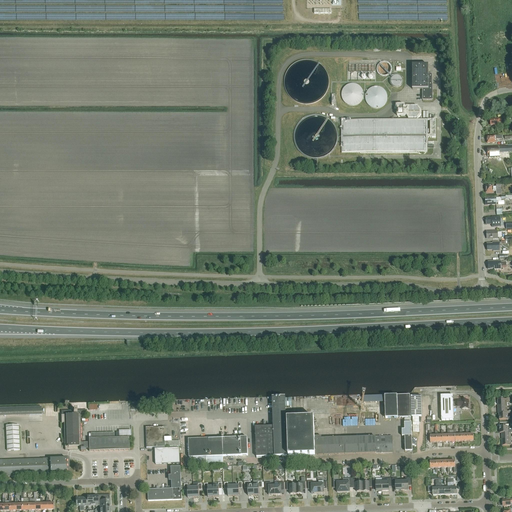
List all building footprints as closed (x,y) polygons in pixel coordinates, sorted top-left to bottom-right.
[(423,90),(423,100),(433,100),(433,74),(428,74),(428,65),(412,65),(413,90),(423,90)] [(382,76),(390,73),(389,70),(388,70),(387,66),(382,67),(383,71),(381,71),(382,76)] [(392,85),(401,85),(401,77),(392,78),(392,85)] [(343,85),(344,105),(362,104),(361,85),(343,85)] [(386,107),(385,87),(367,88),(368,108),(386,107)] [(408,119),(419,119),(421,116),(421,110),(418,107),(405,107),(405,105),(397,105),(397,116),(407,116),(408,119)] [(503,151),(503,147),(499,148),(495,148),(487,149),(487,154),(488,154),(488,157),(492,157),(492,154),(499,154),(499,151),(503,151)] [(493,186),(486,186),(486,193),(493,193),(493,192),(496,192),(497,195),(501,195),(501,185),(496,185),(496,187),(493,187),(493,186)] [(485,199),(485,203),(485,205),(497,205),(497,201),(501,201),(501,200),(511,199),(511,195),(501,196),(501,198),(496,198),(485,199)] [(492,218),(486,219),(486,225),(492,225),(492,226),(497,225),(497,217),(492,218)] [(493,232),(487,233),(487,239),(493,238),(493,239),(498,239),(498,238),(502,237),(502,232),(498,233),(498,231),(493,231),(493,232)] [(493,244),(487,244),(488,250),(493,250),(493,251),(499,251),(499,247),(501,246),(501,245),(506,245),(506,242),(501,242),(501,243),(493,243),(493,244)] [(507,268),(507,262),(501,262),(488,262),(488,270),(494,270),(494,271),(501,271),(501,269),(507,268)] [(397,396),(385,396),(385,419),(400,418),(411,417),(410,395),(399,396),(397,396)] [(454,421),(453,395),(441,395),(441,421),(454,421)] [(411,396),(411,416),(413,416),(413,431),(419,431),(419,416),(421,416),(421,396),(411,396)] [(287,456),(285,397),(272,397),(272,398),(270,398),(270,402),(273,402),(274,427),(255,427),(256,457),(275,456),(275,457),(287,456)] [(498,407),(507,406),(507,402),(510,402),(510,398),(507,398),(507,399),(497,399),(498,407)] [(458,401),(458,407),(462,407),(462,410),(469,409),(469,401),(462,401),(458,401)] [(0,415),(29,415),(42,415),(42,407),(0,408),(0,415)] [(64,423),(65,440),(62,440),(62,443),(65,443),(65,450),(69,451),(81,451),(81,449),(86,449),(86,446),(89,446),(89,452),(130,451),(129,438),(114,438),(114,433),(91,433),(91,439),(89,439),(89,443),(81,443),(80,413),(86,413),(86,411),(77,411),(77,410),(73,410),(73,411),(61,411),(62,423),(64,423)] [(288,456),(315,455),(393,453),(392,437),(376,437),(321,439),(321,437),(315,437),(314,417),(287,418),(288,456)] [(405,430),(403,430),(403,436),(406,436),(406,451),(412,450),(412,439),(412,423),(411,423),(410,418),(404,418),(405,430)] [(20,451),(19,426),(6,426),(7,451),(20,451)] [(172,438),(165,438),(164,427),(146,428),(147,448),(181,447),(180,441),(172,441),(172,438)] [(248,456),(247,438),(189,440),(189,458),(193,458),(194,467),(223,466),(223,457),(248,456)] [(179,448),(155,449),(156,465),(180,464),(179,448)] [(70,475),(69,457),(58,458),(58,459),(51,459),(51,475),(70,475)] [(35,460),(35,472),(27,472),(27,476),(51,475),(51,459),(35,460)] [(11,471),(10,467),(2,467),(2,461),(0,460),(0,477),(3,477),(3,471),(11,471)] [(10,467),(11,471),(3,471),(3,477),(27,476),(27,472),(35,472),(35,460),(10,461),(10,467)] [(437,468),(436,462),(430,462),(430,469),(435,468),(435,473),(438,473),(438,468),(437,468)] [(148,501),(182,500),(182,492),(181,468),(172,468),(172,471),(172,474),(172,477),(170,477),(170,480),(172,480),(173,484),(172,484),(172,487),(173,487),(173,489),(148,490),(148,492),(148,501)] [(353,486),(353,480),(353,479),(353,477),(350,477),(350,479),(343,479),(343,482),(343,493),(350,492),(349,486),(353,486)] [(296,485),(296,494),(303,494),(303,489),(306,488),(305,478),(301,478),(301,482),(300,482),(300,485),(296,485)] [(402,490),(402,481),(398,481),(398,478),(392,479),(393,485),(396,485),(396,491),(402,490)] [(402,481),(402,490),(408,490),(408,485),(411,485),(411,478),(405,478),(405,481),(402,481)] [(337,493),(343,493),(343,482),(339,482),(339,479),(333,480),(333,487),(337,487),(337,493)] [(383,491),(382,482),(376,482),(376,479),(373,479),(373,486),(376,486),(376,491),(383,491)] [(382,482),(383,491),(389,491),(389,485),(391,485),(391,479),(386,479),(386,482),(382,482)] [(359,480),(353,480),(353,486),(353,487),(357,487),(357,492),(363,492),(363,483),(359,483),(359,480)] [(363,483),(363,492),(369,492),(369,486),(372,486),(372,480),(369,480),(369,482),(363,483)] [(318,493),(317,484),(314,484),(314,481),(308,482),(308,488),(311,488),(312,494),(318,493)] [(317,484),(318,493),(324,493),(324,488),(327,488),(326,481),(323,482),(324,484),(317,484)] [(238,485),(233,485),(233,496),(239,496),(239,488),(242,488),(242,482),(238,482),(238,485)] [(254,496),(253,485),(251,485),(251,482),(244,482),(245,489),(248,488),(248,496),(254,496)] [(259,485),(253,485),(254,496),(259,496),(259,488),(262,488),(262,482),(259,482),(259,485)] [(275,486),(275,495),(281,495),(281,489),(284,489),(284,482),(278,483),(278,486),(275,486)] [(296,494),(296,485),(292,485),(292,482),(286,482),(287,489),(290,489),(290,494),(296,494)] [(218,486),(213,486),(213,497),(219,497),(219,489),(222,489),(221,483),(218,483),(218,486)] [(228,486),(228,483),(224,483),(224,489),(227,489),(228,496),(233,496),(233,485),(228,486)] [(275,495),(275,486),(271,486),(271,483),(265,483),(266,490),(269,490),(269,495),(275,495)] [(187,487),(187,484),(184,484),(184,491),(187,490),(187,498),(193,498),(193,487),(187,487)] [(198,487),(193,487),(193,498),(199,498),(198,490),(202,490),(201,484),(198,484),(198,487)] [(208,487),(207,484),(204,484),(204,490),(207,490),(208,497),(213,497),(213,486),(208,487)] [(433,486),(428,486),(428,492),(433,492),(433,496),(439,495),(439,488),(436,488),(433,488),(433,486)] [(99,511),(110,511),(110,508),(109,508),(109,506),(110,506),(110,495),(95,495),(95,497),(87,497),(87,506),(100,506),(99,511)]
